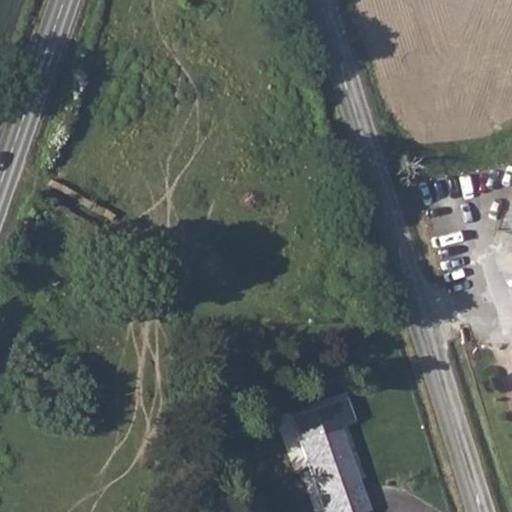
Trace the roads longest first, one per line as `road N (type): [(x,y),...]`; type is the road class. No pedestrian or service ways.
road 1 (tertiary): [(479,511),(319,0)]
road 2 (secondary): [(65,0),(0,187)]
road 3 (unknown): [(426,343),(499,317),(500,297),(468,215)]
